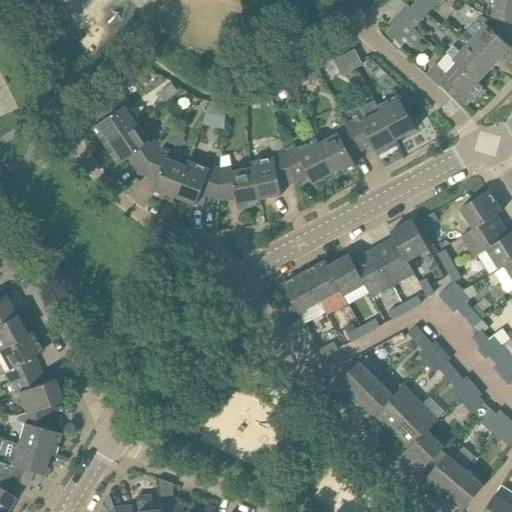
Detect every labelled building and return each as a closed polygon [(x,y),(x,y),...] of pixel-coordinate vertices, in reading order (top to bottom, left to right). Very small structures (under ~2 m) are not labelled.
[(440,0),(418,0),(416,2),(428,14),(440,0)] [(511,22),(511,0),(497,0),(493,17),(511,22)] [(423,20),(428,14),(416,2),(410,8),(423,20)] [(53,12),(46,19),(59,31),(65,24),(53,12)] [(426,38),(414,27),(399,13),(391,23),(394,26),(389,32),(401,43),(406,38),(417,48),(426,38)] [(511,47),(487,24),(480,17),(463,35),(470,41),(495,65),(511,47)] [(66,24),(65,24),(59,31),(58,31),(71,44),(72,43),(78,36),(66,24)] [(72,43),(90,61),(107,43),(89,25),(78,36),(72,43)] [(478,82),(479,82),(495,65),(470,41),(461,52),(454,45),(446,53),(447,54),(445,57),(446,58),(449,55),(458,64),(458,63),(478,82)] [(355,49),(334,61),(342,76),(363,64),(355,49)] [(483,86),(479,82),(478,82),(458,63),(458,64),(449,55),(446,58),(445,57),(437,64),(427,75),(440,86),(443,83),(466,104),(473,96),(477,98),(483,91),(482,87),(483,86)] [(314,60),(305,65),(312,79),(321,74),(314,60)] [(125,106),(130,103),(119,88),(97,109),(104,120),(94,127),(106,145),(137,124),(125,106)] [(387,118),(397,139),(417,129),(407,111),(401,100),(396,90),(389,94),(392,99),(379,106),(385,119),(387,118)] [(407,93),(401,100),(407,111),(415,102),(407,93)] [(379,106),(378,106),(375,100),(359,109),(358,106),(350,110),(355,119),(348,123),(363,150),(373,145),(379,155),(400,144),(397,139),(387,118),(385,119),(379,106)] [(205,123),(223,127),(228,105),(210,101),(205,123)] [(352,156),(363,150),(348,123),(336,129),(339,134),(320,144),(335,172),(334,173),(337,178),(357,167),(352,156)] [(140,174),(160,147),(154,139),(150,142),(137,124),(106,145),(119,164),(129,158),(140,174)] [(320,144),(318,139),(298,149),(296,145),(285,149),(296,183),(311,175),(315,183),(334,173),(335,172),(320,144)] [(187,165),(186,165),(167,157),(170,151),(160,147),(140,174),(157,181),(152,193),(174,202),(176,196),(175,196),(187,165)] [(281,186),(296,183),(285,149),(273,152),(274,157),(252,162),(253,167),(254,167),(260,199),(261,199),(283,195),(281,186)] [(218,200),(221,168),(211,164),(210,169),(188,161),(186,165),(187,165),(175,196),(176,196),(197,205),(201,193),(218,200)] [(221,168),(218,200),(237,197),(239,209),(262,204),(261,199),(260,199),(254,167),(253,167),(233,171),(232,166),(221,168)] [(474,228),(497,215),(503,211),(489,190),(461,208),(474,228)] [(420,220),(424,227),(439,219),(435,212),(420,220)] [(487,250),(509,234),(497,215),(474,228),(461,237),(475,258),(487,250)] [(408,260),(429,249),(413,219),(391,231),(395,238),(408,260)] [(505,267),(511,261),(511,232),(509,234),(487,250),(500,270),(505,267)] [(415,273),(408,260),(395,238),(374,249),(393,285),(415,273)] [(371,297),(393,285),(374,249),(353,260),(364,285),(371,297)] [(447,268),(454,264),(446,250),(439,254),(447,268)] [(364,285),(353,260),(350,254),(329,266),(341,290),(344,296),(364,285)] [(341,290),(329,266),(326,260),(305,272),(321,301),(341,290)] [(447,268),(454,282),(462,278),(454,264),(447,268)] [(299,313),(321,301),(305,272),(283,284),(299,313)] [(435,293),(431,286),(427,278),(420,282),(428,297),(435,293)] [(0,322),(16,314),(5,295),(0,297),(0,322)] [(408,311),(422,303),(418,296),(404,304),(408,311)] [(475,311),(465,300),(457,308),(467,319),(475,311)] [(394,319),(408,311),(404,304),(390,312),(394,319)] [(474,327),(482,320),(475,311),(467,319),(474,327)] [(26,333),(16,314),(0,322),(0,348),(11,342),(26,333)] [(366,334),(380,326),(376,319),(362,327),(366,334)] [(417,342),(425,335),(417,326),(409,333),(417,342)] [(352,342),(366,334),(362,327),(348,335),(352,342)] [(495,335),(490,340),(482,330),(474,338),(482,347),(480,349),(488,357),(498,349),(497,348),(502,343),(495,335)] [(0,374),(5,371),(9,382),(40,368),(34,356),(42,351),(31,331),(26,333),(11,342),(0,348),(0,374)] [(433,344),(425,335),(417,342),(424,351),(433,344)] [(324,357),(339,349),(334,342),(320,350),(324,357)] [(498,349),(490,356),(498,365),(506,358),(498,349)] [(377,379),(374,376),(360,361),(336,385),(353,402),(377,379)] [(456,370),(448,361),(440,369),(448,378),(456,370)] [(26,413),(51,404),(62,401),(54,379),(46,381),(40,368),(9,382),(13,394),(18,392),(26,413)] [(464,380),(456,370),(448,378),(456,387),(464,380)] [(376,415),(393,395),(377,379),(353,402),(371,420),(376,415)] [(428,396),(411,379),(404,386),(404,385),(393,395),(376,415),(392,432),(421,403),(428,396)] [(485,403),(480,397),(479,396),(482,394),(475,386),(460,397),(468,407),(467,408),(473,414),(485,403)] [(438,420),(421,403),(392,432),(409,448),(428,430),(438,420)] [(49,453),(49,454),(54,455),(60,433),(50,430),(51,404),(26,413),(19,415),(19,422),(24,423),(18,443),(18,444),(49,453)] [(480,422),(487,427),(497,414),(491,409),(480,422)] [(421,471),(435,457),(445,448),(428,430),(409,448),(404,453),(421,471)] [(18,444),(18,443),(3,439),(0,450),(0,473),(17,481),(23,469),(43,475),(49,454),(49,453),(18,444)] [(444,495),(466,470),(447,454),(425,480),(444,495)] [(463,511),(484,486),(466,470),(444,495),(463,511)] [(12,494),(17,481),(0,473),(0,511),(6,511),(16,497),(12,494)] [(168,511),(173,500),(153,502),(152,495),(138,496),(139,511),(168,511)] [(511,511),(511,505),(495,495),(484,511),(511,511)] [(183,511),(187,505),(173,500),(168,511),(183,511)]
